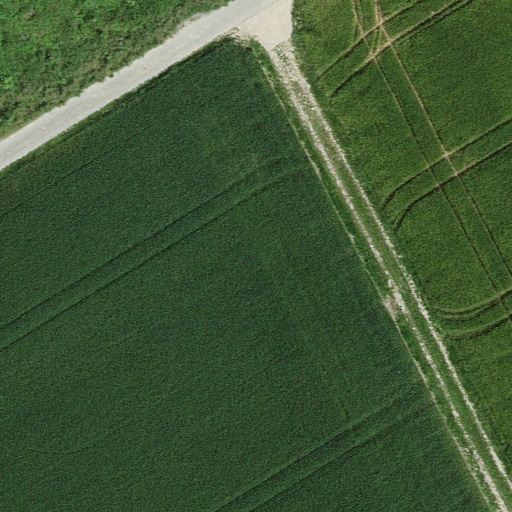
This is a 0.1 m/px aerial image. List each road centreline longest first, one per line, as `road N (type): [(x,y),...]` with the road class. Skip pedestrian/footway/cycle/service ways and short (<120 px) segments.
road 1 (track): [(510,511),(255,5)]
road 2 (track): [(263,0),(0,161)]
